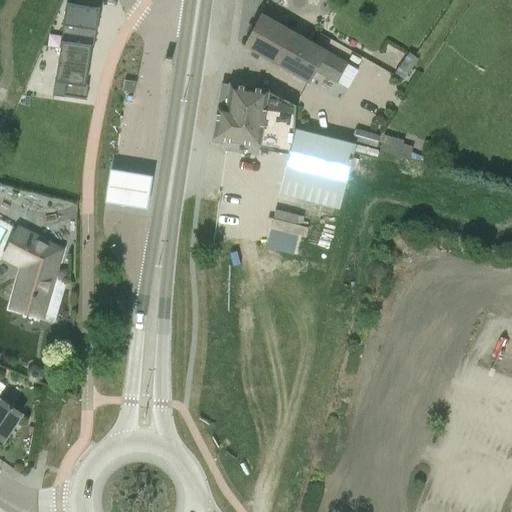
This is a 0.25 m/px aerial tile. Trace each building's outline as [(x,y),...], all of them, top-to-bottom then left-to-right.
[(74,0),(74,4),(96,9),(97,0),(74,0)] [(96,9),(74,4),(66,4),(61,43),(62,43),(56,81),(55,80),(52,96),(86,100),(88,85),(85,85),(85,83),(90,47),(93,48),(96,29),(100,9),(96,9)] [(261,14),(244,46),(278,66),(288,48),(301,55),(308,41),(268,17),(261,14)] [(288,48),(278,66),(310,84),(317,73),(337,84),(347,64),(327,53),(328,52),(308,41),(301,55),(288,48)] [(396,72),(406,79),(419,59),(410,52),(396,72)] [(125,81),(123,91),(134,93),(136,82),(125,81)] [(218,107),(217,112),(214,139),(261,146),(262,145),(265,118),(269,92),(269,91),(230,85),(227,108),(218,107)] [(269,92),(265,118),(262,145),(291,150),(280,195),(340,210),(356,146),(294,130),(294,123),(295,106),(269,92)] [(356,130),(353,141),(377,148),(380,137),(356,130)] [(383,136),(379,152),(400,158),(404,141),(383,136)] [(12,308),(41,317),(61,251),(19,230),(5,257),(24,267),(12,308)] [(0,439),(4,442),(22,414),(0,400),(0,439)]
